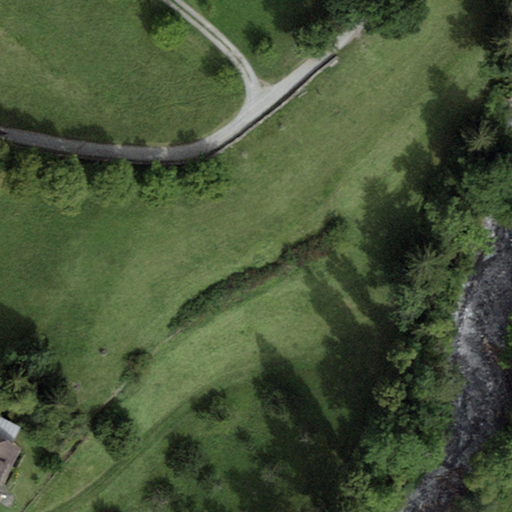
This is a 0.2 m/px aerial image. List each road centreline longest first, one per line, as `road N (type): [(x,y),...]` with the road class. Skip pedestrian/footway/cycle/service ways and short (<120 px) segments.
road 1 (track): [(0,131),(175,161),(235,134),(381,0)]
road 2 (track): [(252,120),(254,90),(237,56),(165,0)]
